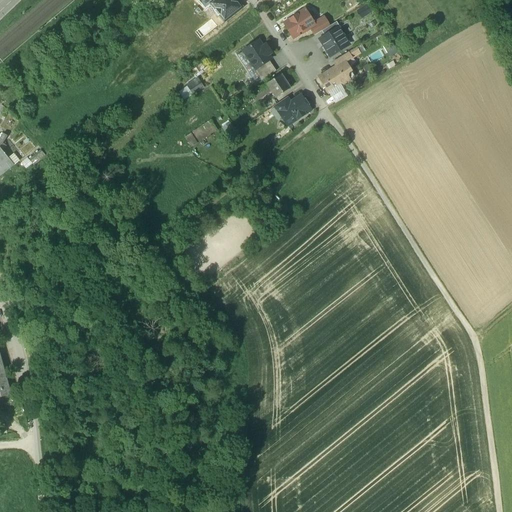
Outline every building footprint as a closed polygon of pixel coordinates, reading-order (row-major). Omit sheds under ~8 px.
[(197,0),(205,10),(211,6),(209,4),(214,0),(197,0)] [(211,6),(224,22),(242,8),(235,0),(214,0),(209,4),(211,6)] [(369,3),(357,11),(362,19),(375,12),(369,3)] [(305,11),(297,16),(298,17),(285,25),(293,37),(305,29),(306,31),(310,29),(314,26),(313,24),(305,11)] [(324,17),(313,24),(314,26),(310,29),(314,36),(321,32),(330,27),(324,17)] [(330,27),(321,32),(324,37),(338,28),(338,29),(340,28),(336,22),(330,27)] [(324,37),(320,40),(323,46),(326,51),(327,51),(330,57),(349,45),(338,29),(338,28),(324,37)] [(262,48),(258,41),(243,51),(244,51),(255,69),(256,70),(269,61),(270,60),(268,56),(271,53),(266,46),(262,48)] [(356,48),(348,53),(351,58),(352,58),(360,53),(356,48)] [(254,70),(255,69),(244,51),(237,56),(249,73),(254,70)] [(348,53),(333,62),(336,67),(344,62),(345,62),(351,58),(348,53)] [(269,61),(256,70),(255,69),(254,70),(261,82),(276,71),(269,61)] [(336,67),(319,78),(329,93),(349,80),(347,77),(348,73),(350,72),(345,62),(344,62),(336,67)] [(201,65),(191,72),(194,76),(203,69),(201,65)] [(281,75),(267,85),(271,91),(275,98),(290,89),(281,75)] [(199,82),(193,86),(197,92),(203,88),(199,82)] [(267,85),(252,95),(256,101),(271,91),(267,85)] [(290,103),(278,112),(281,116),(280,121),(284,122),(288,126),(311,111),(308,107),(309,104),(306,100),(303,100),(301,96),(290,103)] [(287,98),(274,106),(278,112),(290,103),(287,98)] [(207,126),(192,136),(197,144),(212,133),(207,126)] [(253,128),(245,134),(249,140),(257,133),(253,128)] [(0,149),(0,148),(0,167),(1,169),(6,164),(10,169),(14,166),(8,159),(3,152),(0,149)] [(20,161),(14,154),(8,159),(14,166),(20,161)] [(0,167),(0,177),(10,169),(6,164),(1,169),(0,167)] [(260,210),(252,218),(265,232),(273,224),(260,210)] [(0,398),(11,395),(0,356),(0,398)]
